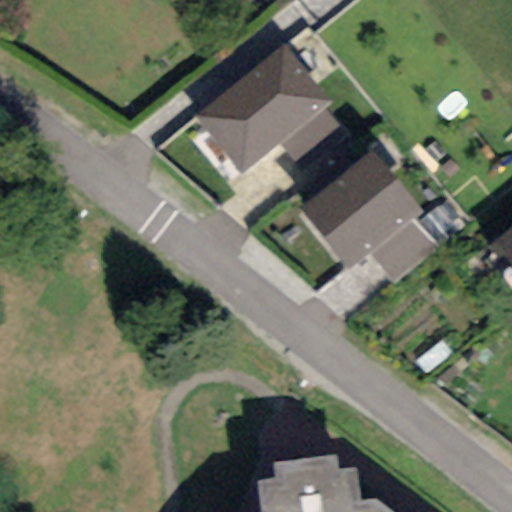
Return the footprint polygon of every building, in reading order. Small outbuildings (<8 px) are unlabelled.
[(330,102),(284,44),(194,116),(240,174),(279,143),(324,107),(330,102)] [(348,137),(324,107),(279,143),(304,173),(348,137)] [(420,213),(371,151),(298,209),(347,271),(368,255),(412,219),(420,213)] [(437,249),(412,219),(368,255),(393,285),(437,249)] [(511,228),(488,247),(511,277),(511,228)] [(390,511),(375,500),(357,501),(353,469),(336,470),(335,456),(271,464),(275,483),(256,485),(261,511),(390,511)]
